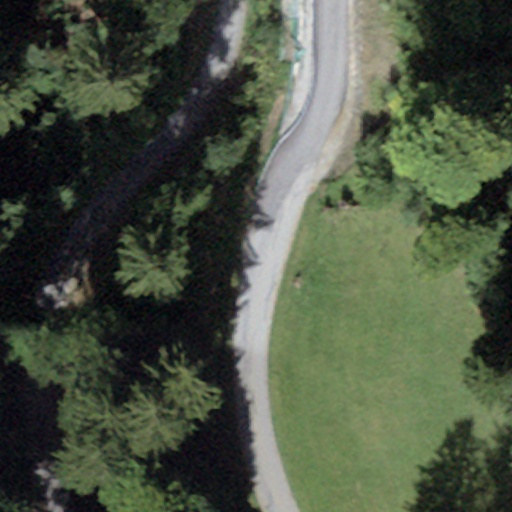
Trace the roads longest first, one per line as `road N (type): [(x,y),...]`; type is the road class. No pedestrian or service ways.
road 1 (track): [(58,511),(34,411),(36,335),(50,282),(77,234),(206,88),(231,0)]
road 2 (unclassified): [(281,511),(251,412),(251,308),(269,226),(302,141),(314,74),(313,0)]
